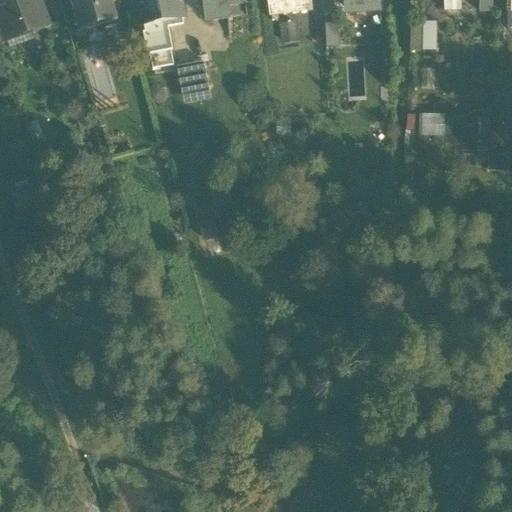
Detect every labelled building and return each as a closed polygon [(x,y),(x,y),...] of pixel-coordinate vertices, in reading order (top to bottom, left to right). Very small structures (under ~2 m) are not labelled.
[(0,18),(0,30),(3,39),(5,39),(30,30),(32,35),(51,28),(40,0),(0,0),(0,9),(6,7),(9,15),(0,18)] [(70,0),(76,20),(77,20),(80,32),(118,21),(113,4),(111,0),(70,0)] [(145,27),(153,70),(174,67),(166,23),(184,20),(179,0),(138,0),(139,5),(140,5),(145,27)] [(205,0),(208,22),(229,19),(228,7),(246,4),(245,0),(205,0)] [(270,0),(272,11),(311,6),(309,0),(270,0)] [(379,0),(347,0),(348,16),(380,14),(379,0)] [(480,0),(480,13),(492,13),(492,0),(480,0)] [(228,7),(229,19),(247,18),(246,4),(228,7)] [(0,18),(9,15),(6,7),(0,9),(0,18)] [(422,51),(423,23),(411,23),(410,51),(422,51)] [(422,51),(436,52),(436,23),(423,23),(422,51)] [(325,26),(327,50),(340,49),(338,25),(325,26)] [(5,39),(7,45),(32,35),(30,30),(5,39)] [(32,35),(7,45),(10,52),(35,43),(32,35)] [(177,68),(183,98),(210,93),(205,63),(177,68)] [(419,135),(444,136),(445,113),(419,113),(419,135)] [(454,137),(456,137),(456,149),(478,150),(478,128),(489,129),(489,119),(454,118),(454,137)] [(276,119),(276,138),(291,138),(291,119),(276,119)] [(37,121),(24,126),(31,143),(44,138),(37,121)] [(203,146),(189,158),(198,167),(211,155),(203,146)] [(508,170),(509,154),(489,154),(488,170),(508,170)] [(37,188),(11,197),(16,214),(43,206),(37,188)] [(199,210),(201,222),(221,220),(220,207),(199,210)] [(234,218),(221,220),(201,222),(198,223),(202,243),(238,238),(234,218)]
